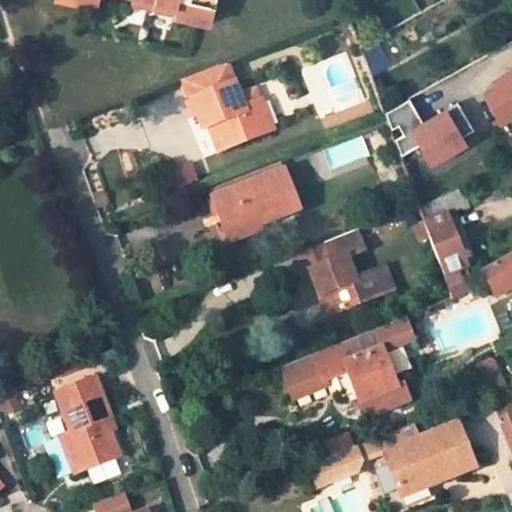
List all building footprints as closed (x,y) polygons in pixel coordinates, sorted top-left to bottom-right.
[(51,0),(52,1),(96,12),(98,0),(153,0),(153,2),(176,7),(174,15),(211,24),(216,0),(51,0)] [(181,78),(188,96),(207,145),(213,143),(218,141),(221,148),(272,129),(260,97),(243,104),(227,61),(181,78)] [(511,113),(511,63),(484,79),(490,90),(479,96),(494,123),(511,113)] [(473,134),(454,101),(405,129),(424,163),(473,134)] [(284,166),(212,193),(225,228),(256,217),(258,222),(259,221),(299,206),(284,166)] [(459,282),(456,271),(466,266),(446,214),(468,204),(460,186),(420,208),(449,288),(459,282)] [(223,240),(260,227),(258,222),(256,217),(225,228),(219,230),(223,240)] [(310,267),(327,312),(361,300),(346,255),(336,257),(331,259),(328,254),(324,241),(299,250),(306,269),(310,267)] [(511,286),(511,252),(480,271),(495,296),(511,286)] [(342,393),(355,388),(360,401),(398,386),(385,351),(414,339),(406,318),(377,329),(383,348),(358,357),(351,338),(281,365),(294,396),(327,384),(326,381),(336,377),(342,393)] [(377,329),(351,338),(358,357),(383,348),(377,329)] [(511,411),(511,402),(491,359),(478,366),(481,372),(488,393),(498,419),(511,411)] [(488,393),(481,372),(472,376),(479,397),(488,393)] [(55,391),(70,430),(61,434),(75,472),(119,456),(110,429),(105,415),(112,414),(96,374),(55,391)] [(410,399),(404,384),(398,386),(360,401),(365,416),(410,399)] [(511,411),(498,419),(511,457),(511,411)] [(105,415),(110,429),(117,426),(112,414),(105,415)] [(414,423),(381,435),(308,462),(316,484),(362,474),(364,470),(388,465),(397,489),(422,479),(425,486),(476,466),(458,422),(419,437),(414,423)]
